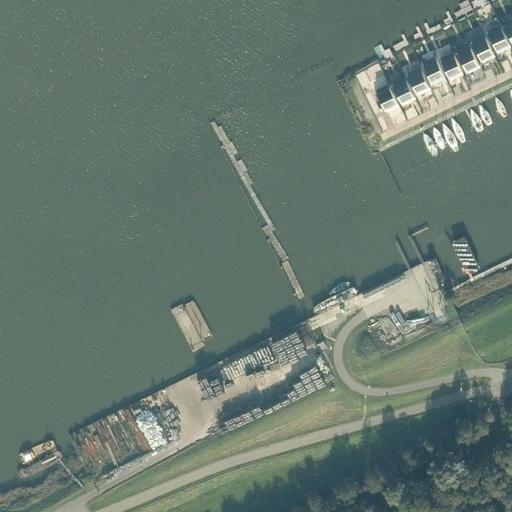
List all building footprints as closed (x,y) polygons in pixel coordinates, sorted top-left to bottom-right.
[(506,25),(503,27),(507,34),(510,33),(511,38),(511,21),(506,24),(506,23),(505,24),(506,25)] [(489,31),(487,33),(490,40),(493,39),(498,50),(499,50),(499,49),(509,44),(510,45),(511,45),(501,24),(500,24),(500,25),(490,30),(489,30),(489,31)] [(473,42),(471,43),(475,50),(477,49),(483,60),(483,59),(493,54),(494,55),(495,54),(484,34),(484,35),(474,41),(473,40),(473,42)] [(458,52),(456,53),(460,61),(462,60),(468,71),(469,71),(468,70),(479,64),(479,65),(480,65),(470,45),(469,45),(469,46),(459,51),(458,50),(458,51),(458,52)] [(447,61),(437,66),(445,84),(455,80),(447,61)] [(430,62),(418,66),(424,86),(437,82),(430,62)] [(414,74),(403,80),(412,98),(424,93),(414,74)] [(397,79),(386,85),(396,105),(407,99),(397,79)] [(379,83),(367,89),(377,107),(389,101),(379,83)] [(446,238),(467,280),(483,272),(462,230),(446,238)] [(255,354),(259,362),(255,364),(257,369),(265,365),(258,352),(255,354)] [(148,436),(139,439),(142,449),(160,442),(153,422),(144,425),(148,436)]
